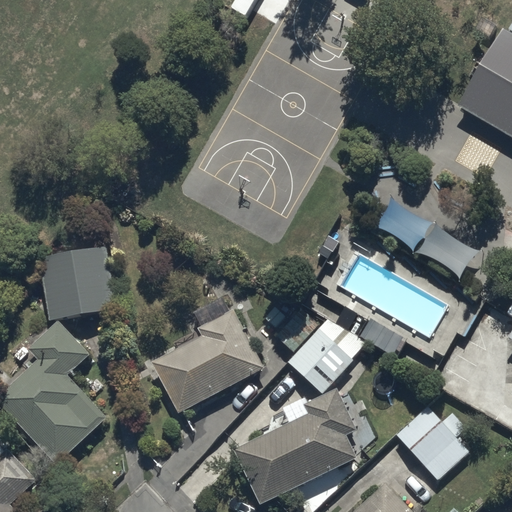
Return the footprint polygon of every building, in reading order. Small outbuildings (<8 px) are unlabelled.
[(511,40),(500,34),(457,112),(511,142),(511,40)] [(116,309),(106,247),(38,259),(49,320),(116,309)] [(232,310),(197,329),(201,335),(151,362),(178,413),(263,368),(232,310)] [(66,375),(88,355),(57,321),(27,349),(37,359),(0,394),(0,406),(56,465),(107,418),(66,375)] [(352,360),(319,329),(287,363),(321,394),(352,360)] [(307,415),(232,449),(258,504),(356,459),(345,435),(355,430),(336,390),(303,405),(307,415)] [(426,406),(395,435),(437,480),(468,451),(455,437),(465,427),(451,412),(440,421),(426,406)] [(36,479),(5,446),(0,451),(0,511),(17,511),(10,504),(36,479)] [(411,511),(384,483),(352,511),(411,511)]
